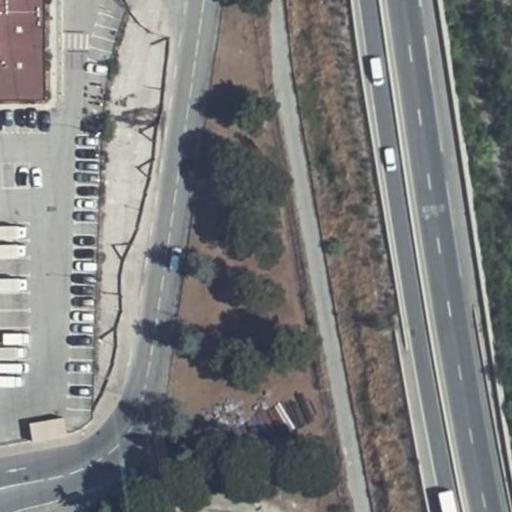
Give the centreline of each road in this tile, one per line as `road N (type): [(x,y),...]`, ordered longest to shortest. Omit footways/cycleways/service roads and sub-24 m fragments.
road 1 (unclassified): [(202,0),(133,417),(116,442),(88,459),(0,489)]
road 2 (trunk): [(486,511),(401,0)]
road 3 (trunk): [(369,0),(452,511)]
